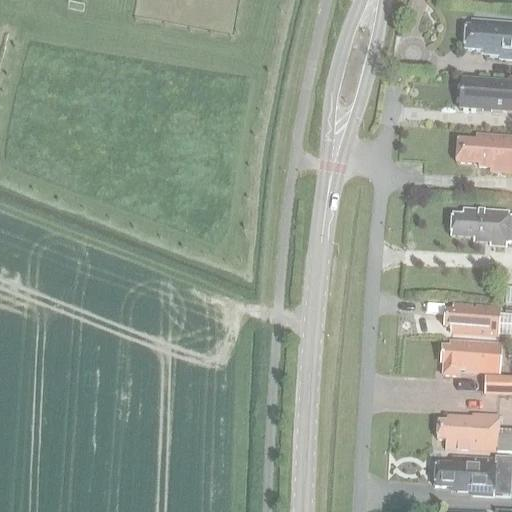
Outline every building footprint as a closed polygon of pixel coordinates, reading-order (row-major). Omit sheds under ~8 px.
[(497,61),(511,62),(511,25),(472,23),(471,30),(465,29),(464,52),(485,54),(485,57),(498,58),(497,61)] [(511,86),(461,83),(459,113),(511,116),(511,86)] [(490,176),(511,177),(511,141),(475,139),(475,145),(457,143),(456,167),(476,169),(476,171),(490,172),(490,176)] [(511,217),(462,214),(462,220),(452,219),(450,240),(473,242),(472,245),(489,247),(489,249),(505,251),(506,245),(511,245),(511,217)] [(444,315),(443,331),(451,332),(450,338),(497,342),(499,313),(452,309),(452,315),(444,315)] [(443,368),(442,380),(458,381),(458,375),(498,378),(500,349),(449,346),(449,352),(442,352),(441,368),(443,368)] [(483,398),(511,398),(511,379),(483,379),(483,398)] [(445,427),(435,427),(434,444),(444,445),(444,453),(511,456),(511,435),(497,435),(498,420),(471,419),(471,422),(445,421),(445,427)] [(470,498),(494,499),(495,460),(451,458),(450,466),(434,465),(434,467),(435,467),(435,482),(434,482),(433,490),(449,490),(449,494),(470,495),(470,498)]
